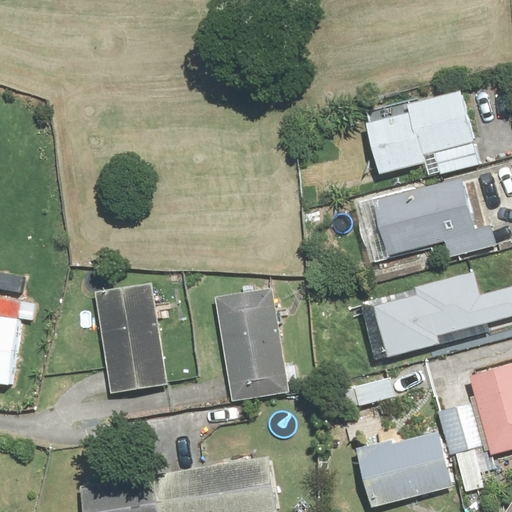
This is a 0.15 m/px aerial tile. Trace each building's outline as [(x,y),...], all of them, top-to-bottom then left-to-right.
[(468,90),(413,104),(415,112),(374,123),(388,175),(434,163),(438,177),(488,164),(468,90)] [(481,227),(469,178),(362,205),(375,260),(451,241),(455,257),(503,245),(498,223),(481,227)] [(424,287),(426,296),(382,306),(394,357),(447,344),(445,334),(511,317),(511,288),(487,295),(482,273),(424,287)] [(160,283),(102,291),(117,392),(175,384),(160,283)] [(226,294),(239,398),(296,391),(283,287),(226,294)] [(0,382),(20,385),(26,322),(38,323),(40,303),(0,297),(0,382)] [(511,366),(477,376),(498,454),(511,450),(511,366)] [(397,374),(353,388),(359,409),(403,396),(397,374)] [(495,469),(478,403),(478,402),(445,410),(457,456),(463,454),(472,492),(492,487),(488,471),(495,469)] [(459,488),(446,431),(367,449),(379,506),(459,488)] [(286,511),(277,455),(86,485),(89,511),(286,511)]
